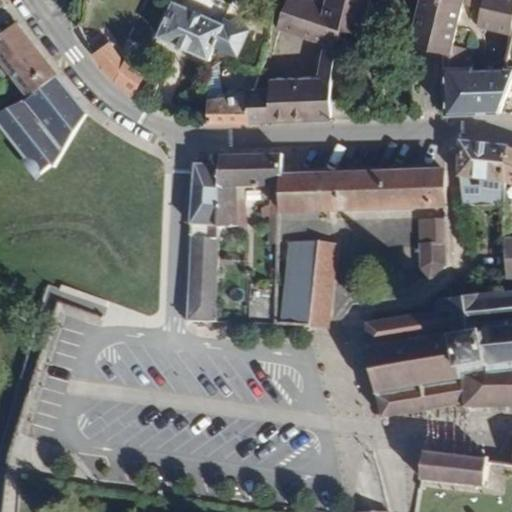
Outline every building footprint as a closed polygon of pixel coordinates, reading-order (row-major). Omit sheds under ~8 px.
[(236,50),(247,24),(224,14),(222,18),(180,0),(173,0),(160,31),(210,53),(215,42),(236,50)] [(511,0),(287,0),(278,24),(326,40),(319,73),(271,74),(271,83),(255,84),(252,117),(356,114),(355,96),(333,97),(333,75),(343,24),(364,30),(370,0),(421,0),(411,41),(424,44),(426,35),(443,38),(440,47),(446,49),(446,50),(473,53),(469,45),(455,44),(464,0),(482,3),(478,22),(511,30),(511,0)] [(128,42),(110,7),(81,21),(99,56),(128,42)] [(53,70),(17,24),(0,37),(0,65),(20,91),(53,70)] [(440,47),(443,38),(426,35),(424,44),(440,47)] [(134,92),(153,60),(135,48),(116,75),(134,92)] [(475,63),(473,53),(446,50),(446,64),(475,63)] [(252,117),(255,84),(219,90),(222,57),(207,66),(205,91),(208,91),(209,118),(252,117)] [(502,109),(511,78),(511,62),(475,63),(446,64),(448,110),(496,109),(502,109)] [(28,100),(58,75),(53,70),(20,91),(28,100)] [(56,170),(87,116),(58,75),(28,100),(0,114),(0,123),(29,159),(24,164),(36,180),(52,170),(56,170)] [(506,202),(510,150),(510,147),(460,141),(459,179),(463,207),(505,207),(506,202)] [(283,178),(283,154),(221,156),(221,165),(219,230),(240,228),(239,189),(283,189),(283,178)] [(219,230),(221,165),(196,164),(188,322),(217,322),(219,230)] [(283,189),(283,213),(373,210),(444,208),(445,172),(283,178),(283,189)] [(448,265),(445,221),(421,222),(424,271),(431,278),(448,265)] [(321,238),(290,239),(281,322),(311,325),(321,238)] [(340,244),(321,238),(311,325),(331,329),(340,244)] [(511,288),(506,289),(506,293),(488,294),(488,290),(483,290),(482,296),(467,297),(467,293),(461,293),(461,299),(438,301),(439,311),(369,323),(368,320),(365,320),(365,323),(361,324),(362,329),(367,328),(370,347),(367,347),(368,353),(371,353),(378,390),(375,391),(375,397),(381,394),(381,412),(378,412),(378,417),(382,417),(382,421),(386,422),(388,418),(425,412),(426,416),(431,416),(431,411),(462,406),(462,408),(466,408),(466,413),(471,412),(471,408),(485,408),(485,412),(490,412),(490,408),(504,408),(504,412),(508,412),(508,408),(511,407),(511,288)] [(488,488),(489,460),(426,453),(421,481),(488,488)]
